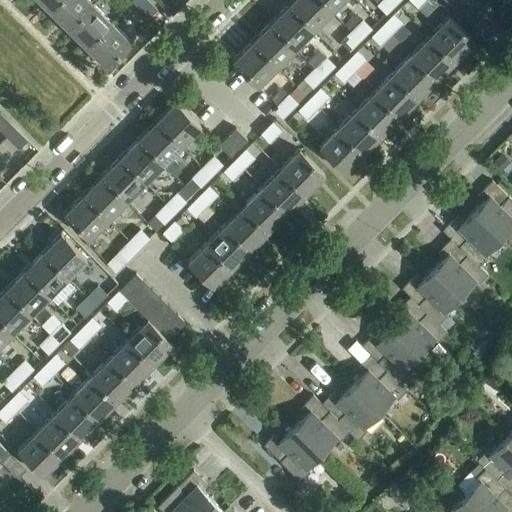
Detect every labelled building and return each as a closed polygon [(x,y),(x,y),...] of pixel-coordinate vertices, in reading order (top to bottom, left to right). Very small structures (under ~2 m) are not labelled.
[(37,0),(49,11),(60,0),(37,0)] [(60,0),(49,11),(68,30),(93,4),(89,0),(60,0)] [(146,0),(133,0),(131,2),(148,19),(157,10),(146,0)] [(320,0),(292,0),(288,4),(313,30),(332,12),(320,0)] [(320,0),(332,12),(343,0),(320,0)] [(397,3),(394,0),(382,0),(377,5),(386,13),(397,3)] [(461,0),(459,0),(452,8),(469,25),(478,16),(461,0)] [(68,30),(86,48),(112,22),(93,4),(68,30)] [(288,4),(269,23),(295,49),(313,30),(288,4)] [(393,15),(382,25),(391,34),(401,23),(393,15)] [(448,16),(429,35),(455,60),(474,41),(448,16)] [(362,20),(351,31),(360,39),(370,29),(362,20)] [(112,22),(86,48),(105,67),(131,41),(112,22)] [(269,23),(251,42),(276,67),(295,49),(269,23)] [(391,34),(382,25),(372,36),(380,44),(391,34)] [(360,39),(351,31),(341,42),(349,50),(360,39)] [(429,35),(411,53),(437,79),(455,60),(429,35)] [(276,67),(251,42),(232,61),(258,86),(276,67)] [(356,52),(346,62),(354,71),(365,60),(356,52)] [(411,53),(392,72),(418,97),(437,79),(411,53)] [(325,57),(315,68),(323,76),(334,66),(325,57)] [(354,71),(346,62),(335,73),(343,81),(354,71)] [(323,76),(315,68),(304,79),(313,87),(323,76)] [(392,72),(374,90),(400,116),(418,97),(392,72)] [(320,89),(309,99),(317,108),(328,97),(320,89)] [(374,90),(355,109),(381,134),(400,116),(374,90)] [(275,111),(282,117),(296,103),(288,95),(277,106),(279,107),(275,111)] [(317,108),(309,99),(298,110),(307,118),(317,108)] [(175,101),(156,120),(181,146),(200,127),(175,101)] [(355,109),(337,127),(363,153),(381,134),(355,109)] [(0,131),(2,133),(10,124),(0,113),(0,131)] [(137,139),(163,164),(170,171),(179,163),(172,156),(181,146),(156,120),(137,139)] [(261,134),(270,142),(280,131),(272,123),(261,134)] [(10,124),(2,133),(18,149),(27,141),(10,124)] [(363,153),(337,127),(318,146),(344,172),(363,153)] [(235,128),(219,145),(230,156),(247,139),(235,128)] [(137,139),(119,157),(145,183),(163,164),(137,139)] [(298,149),(279,168),(305,194),(324,175),(298,149)] [(245,150),(235,160),(243,169),(254,158),(245,150)] [(213,156),(203,167),(211,175),(222,165),(213,156)] [(119,157),(100,176),(126,201),(145,183),(119,157)] [(243,169),(235,160),(224,171),(232,179),(243,169)] [(211,175),(203,167),(192,178),(200,186),(211,175)] [(279,168),(261,187),(287,212),(305,194),(279,168)] [(100,176),(82,194),(108,220),(126,201),(100,176)] [(488,196),(473,211),(505,243),(506,242),(501,237),(511,226),(511,200),(508,196),(508,197),(492,181),(482,190),(488,196)] [(208,187),(198,197),(206,206),(217,195),(208,187)] [(261,187),(243,205),(268,231),(287,212),(261,187)] [(176,193),(166,204),(174,212),(185,202),(176,193)] [(108,220),(82,194),(63,213),(89,239),(108,220)] [(206,206),(198,197),(187,208),(196,216),(206,206)] [(174,212),(166,204),(155,215),(164,223),(174,212)] [(243,205),(224,224),(250,249),(268,231),(243,205)] [(442,230),(451,239),(451,238),(479,266),(488,257),(485,253),(499,239),(504,244),(505,243),(473,211),(457,226),(452,221),(442,230)] [(182,230),(174,222),(163,233),(171,241),(182,230)] [(224,224),(206,242),(232,268),(250,249),(224,224)] [(140,230),(129,241),(138,249),(148,239),(140,230)] [(60,233),(42,252),(67,278),(86,259),(60,233)] [(447,254),(432,269),(465,301),(466,300),(461,295),(475,281),(478,284),(488,274),(479,266),(451,238),(451,239),(442,248),(447,254)] [(138,249),(129,241),(119,251),(127,260),(138,249)] [(232,268),(206,242),(187,261),(213,287),(232,268)] [(42,252),(23,271),(49,296),(67,278),(42,252)] [(402,288),(410,297),(411,296),(438,324),(439,323),(447,314),(444,311),(458,297),(464,302),(465,301),(432,269),(417,284),(411,279),(402,288)] [(23,271),(5,289),(30,315),(49,296),(23,271)] [(119,291),(127,299),(144,282),(135,274),(119,291)] [(127,299),(135,307),(152,290),(144,282),(127,299)] [(97,287),(87,297),(95,306),(106,295),(97,287)] [(5,289),(0,293),(0,321),(12,333),(30,315),(5,289)] [(135,307),(143,316),(160,298),(152,290),(135,307)] [(116,310),(127,299),(119,291),(108,302),(116,310)] [(407,311),(392,327),(424,359),(425,358),(420,353),(434,338),(437,342),(447,332),(439,323),(438,324),(411,296),(410,297),(401,306),(407,311)] [(95,306),(87,297),(76,308),(85,316),(95,306)] [(143,316),(147,319),(152,324),(168,307),(160,298),(143,316)] [(168,307),(152,324),(160,332),(177,315),(168,307)] [(160,332),(168,340),(185,323),(177,315),(160,332)] [(92,318),(81,329),(89,337),(100,326),(92,318)] [(147,319),(128,338),(153,364),(172,344),(168,340),(160,332),(152,324),(147,319)] [(0,321),(0,345),(12,333),(0,321)] [(61,324),(50,334),(58,343),(69,332),(61,324)] [(362,346),(370,354),(398,381),(407,372),(404,369),(418,355),(423,360),(424,359),(392,327),(377,342),(371,336),(362,346)] [(89,337),(81,329),(70,339),(79,348),(89,337)] [(58,343),(50,334),(39,345),(48,353),(58,343)] [(128,338),(109,357),(135,382),(153,364),(128,338)] [(477,348),(470,354),(476,360),(483,354),(477,348)] [(367,369),(351,385),(384,417),(385,416),(380,411),(394,396),(397,399),(407,390),(398,381),(370,354),(361,364),(367,369)] [(55,355),(44,366),(53,374),(63,363),(55,355)] [(109,357),(91,375),(117,401),(135,382),(109,357)] [(24,360),(13,371),(22,379),(32,369),(24,360)] [(53,374),(44,366),(34,376),(42,384),(53,374)] [(22,379),(13,371),(3,382),(11,390),(22,379)] [(91,375),(73,393),(98,419),(117,401),(91,375)] [(330,394),(321,403),(321,404),(349,431),(348,431),(357,440),(367,430),(363,427),(378,413),(383,418),(384,417),(351,385),(336,400),(330,394)] [(18,392),(8,402),(16,411),(27,400),(18,392)] [(73,393),(54,412),(80,437),(98,419),(73,393)] [(309,410),(294,426),(326,458),(327,456),(322,451),(336,437),(339,440),(348,431),(349,431),(321,404),(321,403),(313,395),(303,405),(309,410)] [(16,411),(8,402),(0,410),(0,415),(5,421),(16,411)] [(54,412),(36,430),(62,456),(80,437),(54,412)] [(326,458),(294,426),(279,441),(273,435),(264,445),(280,461),(279,461),(299,481),(309,471),(306,468),(320,454),(325,459),(326,458)] [(62,456),(36,430),(17,449),(43,475),(62,456)] [(500,432),(499,433),(511,446),(511,430),(505,437),(500,432)] [(476,460),(485,469),(485,468),(511,495),(511,446),(499,433),(498,434),(503,439),(489,453),(486,450),(476,460)] [(0,461),(1,462),(9,453),(0,443),(0,461)] [(9,453),(1,462),(17,478),(26,470),(9,453)] [(460,490),(459,491),(479,511),(501,511),(506,508),(510,511),(511,511),(511,495),(485,468),(485,469),(476,478),(479,481),(465,495),(460,490)] [(200,511),(212,501),(197,485),(203,480),(193,470),(177,486),(157,506),(162,511),(200,511)] [(445,508),(441,511),(479,511),(459,491),(457,492),(463,497),(448,511),(445,508)] [(223,511),(212,501),(200,511),(235,511),(233,510),(231,511),(223,511)]
